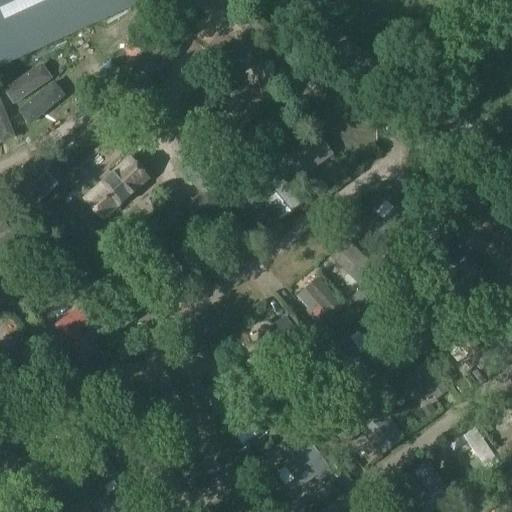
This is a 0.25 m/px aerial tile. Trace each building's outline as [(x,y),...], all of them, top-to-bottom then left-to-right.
[(0,0),(0,66),(145,0),(0,0)] [(178,51),(153,33),(127,71),(152,88),(178,51)] [(138,109),(150,91),(132,77),(119,96),(138,109)] [(298,180),(332,156),(314,131),(281,156),(298,180)] [(103,220),(147,179),(128,159),(84,199),(103,220)] [(302,204),(270,164),(248,182),(280,221),(302,204)] [(210,166),(190,183),(199,194),(183,209),(200,228),(234,195),(210,166)] [(144,191),(99,224),(105,232),(150,199),(144,191)] [(372,235),(366,242),(378,252),(407,217),(395,208),(379,227),(373,222),(366,230),(372,235)] [(212,222),(202,232),(228,260),(238,251),(237,249),(243,243),(221,220),(215,225),(212,222)] [(0,264),(17,254),(0,224),(0,264)] [(409,246),(400,257),(424,278),(454,242),(443,234),(423,258),(409,246)] [(78,285),(91,274),(59,236),(45,248),(78,285)] [(169,239),(143,257),(137,261),(166,302),(191,284),(171,255),(177,251),(169,239)] [(369,283),(378,273),(347,242),(337,252),(353,267),(348,273),(357,283),(363,277),(369,283)] [(317,279),(304,290),(319,307),(312,314),(317,319),(324,313),(329,319),(342,307),(317,279)] [(120,330),(135,320),(109,280),(94,290),(120,330)] [(415,330),(427,323),(415,307),(424,301),(411,283),(403,289),(403,290),(393,298),(415,330)] [(496,338),(495,339),(505,351),(511,345),(511,323),(507,328),(491,310),(479,320),(496,338)] [(284,367),(309,348),(285,317),(260,337),(284,367)] [(480,371),(490,362),(466,332),(455,341),(470,360),(464,365),(469,371),(475,365),(480,371)] [(347,336),(327,349),(347,381),(367,369),(347,336)] [(83,342),(77,346),(72,339),(65,342),(59,348),(86,384),(93,381),(98,375),(86,358),(91,354),(83,342)] [(0,377),(0,378),(36,352),(28,342),(8,356),(4,351),(0,354),(0,377)] [(221,406),(251,386),(225,348),(214,356),(231,381),(213,394),(221,406)] [(435,400),(447,392),(426,361),(415,370),(427,388),(420,393),(425,401),(432,396),(435,400)] [(379,456),(404,438),(373,398),(331,430),(345,448),(363,435),(379,456)] [(32,407),(24,412),(30,422),(26,425),(35,439),(70,416),(60,402),(38,417),(32,407)] [(232,453),(269,430),(252,404),(215,427),(232,453)] [(147,413),(119,431),(132,453),(161,435),(147,413)] [(79,460),(86,474),(97,468),(104,479),(114,472),(86,424),(76,431),(86,449),(81,451),(84,458),(79,460)] [(0,453),(22,442),(13,426),(0,433),(0,453)] [(486,472),(497,464),(474,430),(463,437),(477,459),(469,464),(475,472),(483,467),(486,472)] [(326,469),(327,468),(311,446),(283,466),(299,489),(314,478),(318,484),(322,480),(323,481),(330,475),(326,469)] [(166,478),(189,464),(179,448),(140,472),(160,503),(176,493),(166,478)] [(419,511),(430,511),(451,496),(426,463),(414,472),(430,493),(415,505),(419,511)] [(280,501),(290,495),(282,480),(272,486),(280,501)] [(32,493),(2,511),(30,511),(40,506),(32,493)] [(269,511),(258,494),(236,509),(238,511),(269,511)]
